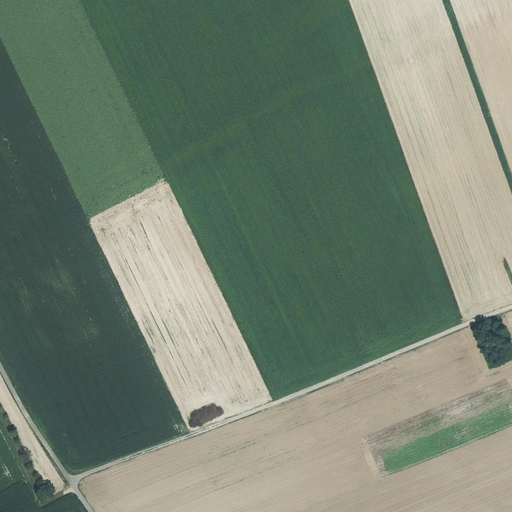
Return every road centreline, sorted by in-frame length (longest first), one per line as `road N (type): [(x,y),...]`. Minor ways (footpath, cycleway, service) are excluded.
road 1 (track): [(43,503),(82,473),(511,304)]
road 2 (track): [(0,365),(91,511)]
